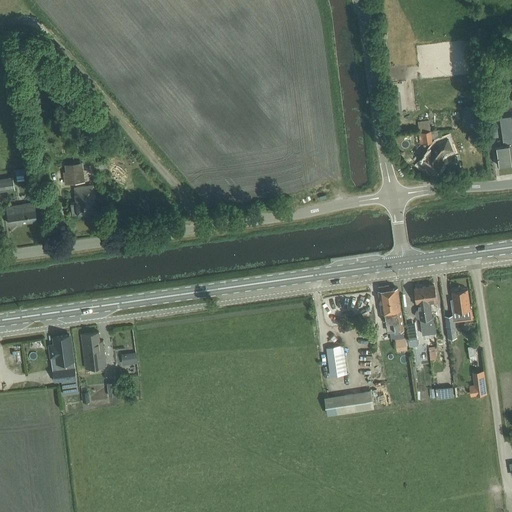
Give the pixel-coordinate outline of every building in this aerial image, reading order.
[(394,114),(402,114),(400,92),(392,93),(394,114)] [(479,106),(467,107),(469,127),(481,126),(479,106)] [(511,116),(500,119),(504,146),(497,147),(499,165),(511,163),(511,116)] [(432,143),(430,131),(419,133),(420,144),(432,143)] [(445,153),(441,142),(438,143),(430,152),(420,164),(424,167),(426,166),(434,173),(443,162),(440,160),(445,153)] [(408,158),(416,154),(413,149),(405,153),(408,158)] [(83,163),(65,165),(66,172),(63,172),(65,185),(85,182),(83,163)] [(12,178),(0,179),(0,192),(14,190),(12,178)] [(74,189),(77,203),(70,204),(72,215),(78,214),(78,215),(96,212),(92,186),(74,189)] [(9,225),(37,221),(34,203),(6,207),(9,225)] [(378,286),(379,291),(381,312),(382,312),(383,320),(387,320),(388,332),(403,330),(401,318),(400,310),(401,310),(398,288),(389,289),(389,285),(378,286)] [(416,302),(418,302),(418,301),(426,300),(426,306),(430,305),(430,303),(436,302),(434,285),(415,287),(416,302)] [(452,311),(470,308),(467,289),(452,291),(453,299),(451,299),(452,311)] [(422,334),(435,332),(435,333),(433,317),(434,317),(433,317),(431,317),(430,305),(426,306),(426,300),(418,301),(418,302),(419,309),(417,310),(415,312),(416,316),(418,318),(420,318),(422,334)] [(456,337),(453,315),(445,316),(448,338),(456,337)] [(409,339),(417,338),(416,331),(408,332),(409,339)] [(86,369),(106,366),(103,341),(100,341),(99,332),(84,334),(81,334),(86,369)] [(53,369),(55,381),(76,378),(74,360),(72,349),(71,349),(69,335),(54,337),(55,344),(49,345),(51,357),(57,356),(58,363),(59,362),(60,368),(53,369)] [(396,340),(397,351),(407,349),(406,338),(396,340)] [(329,372),(348,371),(346,343),(328,344),(329,372)] [(439,360),(437,349),(431,350),(433,361),(439,360)] [(471,393),(487,392),(486,368),(474,368),(475,384),(470,384),(471,393)] [(76,378),(62,380),(64,394),(78,392),(76,378)] [(117,395),(115,382),(107,383),(109,396),(117,395)] [(90,402),(89,391),(81,392),(83,403),(90,402)] [(325,399),(328,415),(374,407),(372,392),(325,399)]
